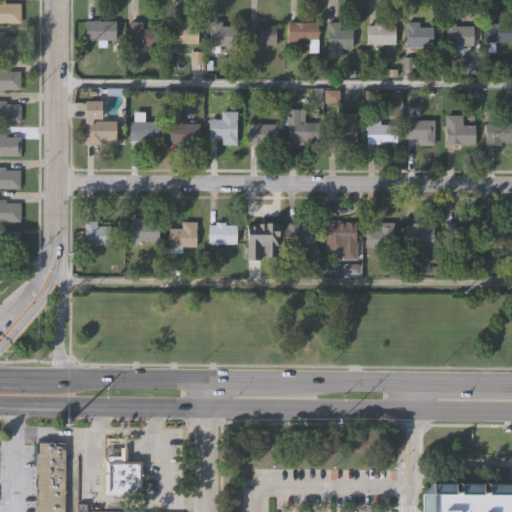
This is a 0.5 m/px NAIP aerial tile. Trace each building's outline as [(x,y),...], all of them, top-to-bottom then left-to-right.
[(20,2),(20,22),(0,21),(0,0),(4,0),(4,2),(20,2)] [(84,21),(91,21),(91,20),(97,20),(97,21),(114,21),(114,40),(84,40),(84,21)] [(129,21),(141,21),(141,27),(154,28),(153,41),(158,41),(158,50),(152,50),(152,47),(144,47),(144,55),(137,55),(137,47),(128,47),(129,21)] [(168,43),(168,24),(174,24),(174,21),(185,21),(185,24),(197,24),(197,43),(168,43)] [(207,21),(220,21),(220,26),(234,26),(234,46),(218,46),(218,52),(208,52),(208,46),(207,46),(207,21)] [(247,21),(257,21),(257,23),(267,23),(267,25),(275,25),(275,44),(247,44),(247,21)] [(286,40),(286,21),(317,21),(317,52),(308,52),(308,40),(286,40)] [(326,48),(326,21),(339,21),(339,29),(352,29),(352,48),(326,48)] [(366,44),(366,25),(372,25),(372,21),(383,21),(383,25),(394,25),(394,44),(366,44)] [(405,22),(418,22),(418,26),(432,26),(432,46),(405,46),(405,22)] [(485,22),(511,22),(511,42),(494,42),(494,51),(485,51),(485,22)] [(445,23),(454,23),(454,26),(472,26),(472,46),(460,46),(460,51),(448,51),(448,45),(445,45),(445,23)] [(19,35),(19,54),(0,54),(0,30),(3,30),(3,34),(19,35)] [(19,70),(19,88),(0,88),(0,66),(4,66),(4,70),(19,70)] [(18,102),(18,121),(0,121),(0,99),(4,99),(4,102),(18,102)] [(114,119),(114,138),(97,137),(97,142),(82,142),(83,99),(99,99),(98,116),(91,116),(91,118),(114,119)] [(198,122),(197,141),(184,141),(184,142),(174,142),(174,140),(167,140),(167,123),(166,123),(166,103),(179,104),(178,121),(198,122)] [(317,121),(316,140),(303,139),(303,143),(286,143),(286,108),(298,108),(298,121),(317,121)] [(235,109),(234,133),(235,133),(235,143),(219,142),(219,136),(206,135),(207,117),(210,117),(210,115),(213,115),(213,117),(219,117),(219,109),(235,109)] [(355,112),(355,141),(326,140),(327,121),(336,121),(336,120),(339,120),(339,121),(344,122),(344,112),(355,112)] [(434,119),(433,145),(418,145),(418,138),(405,137),(405,119),(409,119),(409,118),(412,118),(412,119),(434,119)] [(157,121),(156,141),(144,141),(143,143),(134,142),(134,141),(128,141),(128,121),(138,121),(138,119),(142,119),(142,121),(157,121)] [(276,123),(276,142),(246,141),(247,122),(255,122),(255,121),(259,121),(259,123),(276,123)] [(511,122),(511,140),(501,140),(501,145),(484,144),(484,122),(486,122),(486,121),(489,121),(489,122),(511,122)] [(396,124),(396,143),(365,142),(365,123),(376,124),(376,122),(379,122),(379,123),(396,124)] [(474,124),(473,143),(461,143),(461,145),(445,145),(445,124),(474,124)] [(19,136),(19,154),(0,154),(0,132),(4,132),(4,136),(19,136)] [(19,187),(0,187),(0,165),(5,165),(5,169),(19,169),(19,187)] [(20,220),(0,220),(0,197),(5,197),(5,201),(20,201),(20,220)] [(126,239),(126,219),(134,219),(134,216),(139,216),(139,219),(145,219),(145,220),(156,220),(156,239),(126,239)] [(205,241),(206,222),(213,222),(213,218),(222,218),(222,221),(234,222),(234,241),(205,241)] [(94,219),(94,224),(108,224),(108,244),(82,244),(82,219),(94,219)] [(166,227),(179,227),(179,220),(193,220),(193,245),(166,245),(166,227)] [(355,259),(342,259),(342,252),(326,252),(326,220),(356,220),(355,259)] [(245,221),(255,222),(255,225),(273,225),(273,244),(246,244),(246,239),(244,239),(244,236),(246,236),(245,221)] [(394,222),(394,246),(376,246),(376,253),(367,253),(367,246),(365,246),(365,228),(379,228),(379,221),(394,222)] [(406,243),(407,224),(414,224),(414,221),(424,222),(424,224),(435,224),(435,244),(406,243)] [(446,244),(447,221),(456,221),(456,225),(474,225),(474,245),(446,244)] [(287,222),(299,222),(299,227),(313,227),(313,246),(287,246),(287,222)] [(485,223),(497,223),(497,227),(510,227),(510,247),(484,247),(485,223)] [(19,230),(19,249),(0,248),(0,227),(4,227),(4,230),(19,230)] [(65,511),(35,511),(36,441),(37,441),(37,437),(49,437),(49,442),(65,442),(65,511)] [(126,447),(126,460),(140,460),(140,470),(141,470),(141,477),(140,477),(140,493),(103,493),(103,470),(104,470),(104,460),(118,460),(118,447),(126,447)] [(511,511),(420,511),(421,495),(432,484),(509,485),(511,488),(511,511)]
